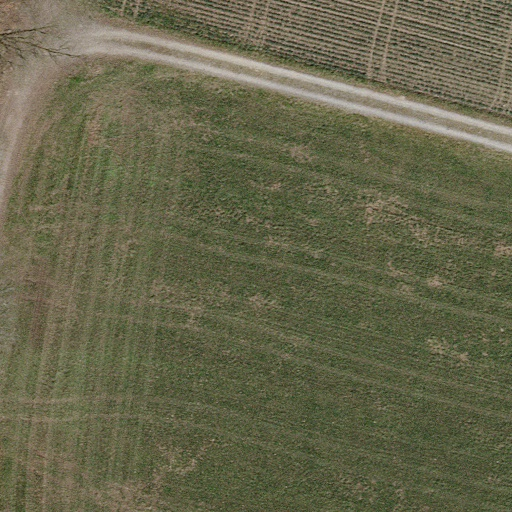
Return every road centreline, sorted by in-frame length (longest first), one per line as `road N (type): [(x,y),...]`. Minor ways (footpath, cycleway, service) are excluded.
road 1 (track): [(511,144),(188,55),(29,34)]
road 2 (track): [(0,162),(29,34)]
